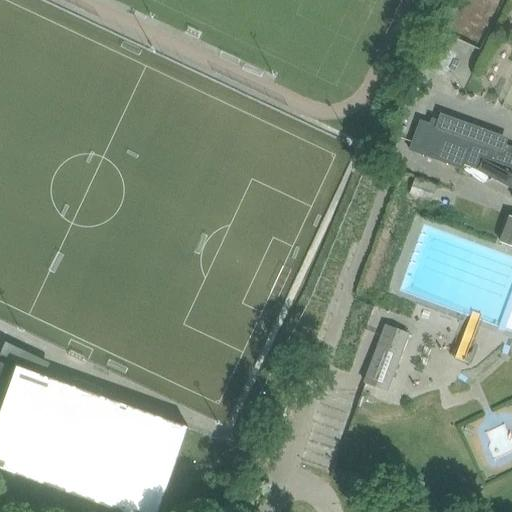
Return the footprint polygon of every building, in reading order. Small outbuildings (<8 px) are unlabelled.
[(450,119),(448,124),(432,118),(430,124),(420,121),(411,144),(409,151),(462,171),(464,166),(476,171),(481,158),(511,170),(511,148),(497,143),(499,137),(450,119)] [(478,171),(511,189),(511,176),(483,161),(478,171)] [(410,194),(431,201),(436,187),(416,179),(410,194)] [(511,217),(509,217),(499,243),(511,247),(511,217)] [(456,356),(465,358),(474,319),(466,317),(456,356)] [(407,337),(385,328),(366,378),(388,387),(407,337)] [(447,340),(430,341),(430,357),(448,357),(447,340)] [(0,412),(1,413),(0,417),(0,469),(40,484),(35,498),(75,511),(96,511),(99,505),(119,511),(159,511),(189,428),(18,367),(16,371),(0,363),(0,412)] [(245,497),(258,502),(265,484),(252,479),(245,497)]
